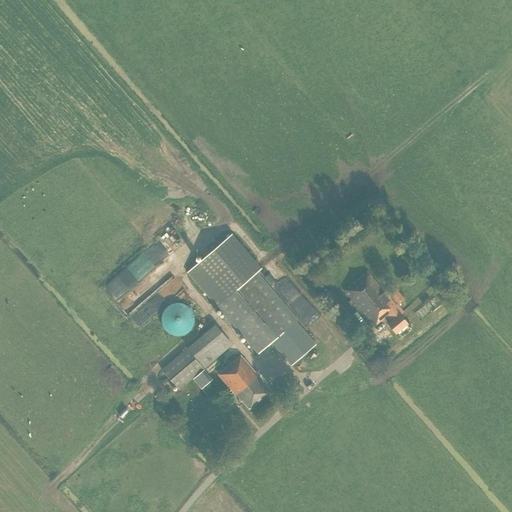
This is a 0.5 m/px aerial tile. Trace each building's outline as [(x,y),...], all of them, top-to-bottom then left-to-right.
[(224,218),(217,223),(220,227),(227,223),(224,218)] [(262,268),(232,234),(187,273),(258,354),(270,343),(281,355),(282,353),(287,356),(292,357),(297,357),(301,355),(304,354),(305,354),(316,344),(296,321),(297,319),(256,273),(262,268)] [(160,242),(109,281),(133,311),(135,309),(133,305),(139,301),(142,305),(151,298),(153,301),(136,314),(142,321),(162,305),(152,292),(167,281),(154,266),(170,254),(160,242)] [(273,265),(284,280),(293,273),(282,258),(273,265)] [(385,291),(367,271),(344,291),(373,325),(379,320),(381,321),(388,315),(392,320),(388,324),(396,333),(407,324),(400,315),(403,311),(398,305),(404,299),(397,291),(391,296),(386,290),(385,291)] [(182,272),(175,276),(180,285),(187,281),(182,272)] [(343,307),(330,291),(324,296),(337,311),(343,307)] [(173,336),(178,336),(182,336),(187,334),(190,331),(193,327),(194,322),(194,318),(193,313),(190,309),(187,306),(182,304),(178,303),(173,304),(169,306),(165,309),(163,313),(162,318),(162,322),(163,327),(165,331),(169,334),(173,336)] [(216,325),(187,347),(204,368),(232,346),(216,325)] [(173,345),(166,338),(150,352),(156,360),(173,345)] [(213,380),(186,349),(162,371),(179,391),(193,379),(202,389),(213,380)] [(250,409),(270,393),(264,387),(265,386),(241,357),(219,375),(241,402),(243,401),(250,409)]
